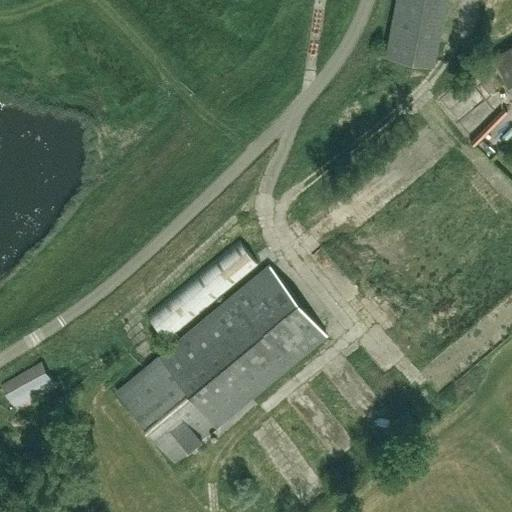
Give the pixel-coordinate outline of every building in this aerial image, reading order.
[(395,0),(386,52),(433,62),(445,0),(395,0)] [(511,46),(493,57),(511,91),(511,46)] [(511,107),(511,106),(469,150),(511,190),(511,122),(510,120),(511,117),(511,107)] [(406,277),(487,203),(471,185),(389,259),(406,277)] [(427,337),(511,270),(511,248),(501,235),(405,310),(427,337)] [(167,339),(258,263),(239,239),(147,315),(167,339)] [(326,334),(269,265),(116,391),(173,460),(326,334)] [(492,312),(452,345),(471,367),(510,334),(492,312)] [(17,410),(55,385),(41,360),(1,383),(17,410)] [(314,442),(334,425),(305,391),(285,408),(314,442)] [(368,406),(377,421),(386,415),(378,401),(368,406)] [(376,432),(383,445),(405,434),(398,421),(376,432)] [(280,432),(255,443),(264,463),(289,452),(280,432)] [(298,458),(275,475),(284,486),(298,476),(305,485),(313,479),(298,458)]
